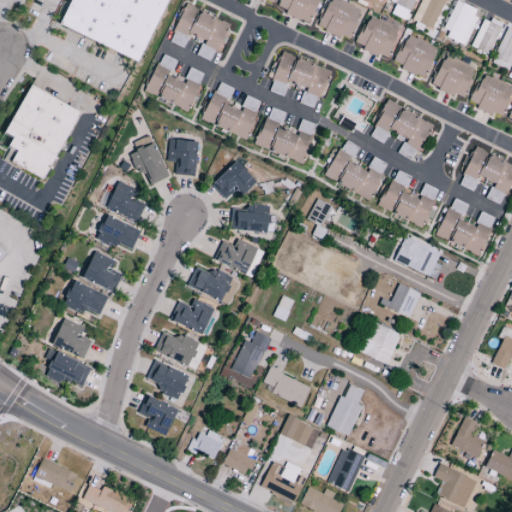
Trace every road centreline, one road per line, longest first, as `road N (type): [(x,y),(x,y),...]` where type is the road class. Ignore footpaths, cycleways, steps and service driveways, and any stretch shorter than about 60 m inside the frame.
road 1 (residential): [(511,244),(381,511)]
road 2 (tertiary): [(234,511),(0,390)]
road 3 (residential): [(97,445),(133,323),(185,215)]
